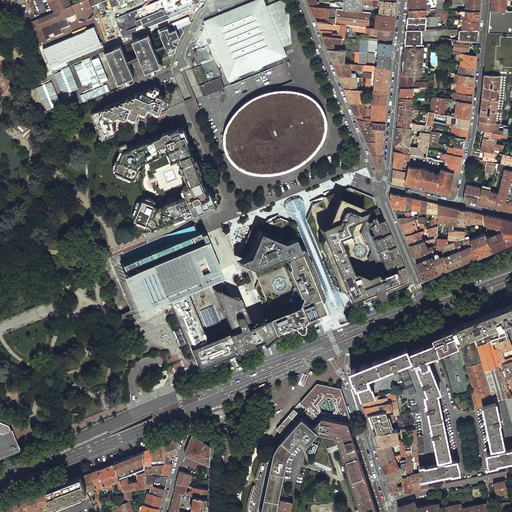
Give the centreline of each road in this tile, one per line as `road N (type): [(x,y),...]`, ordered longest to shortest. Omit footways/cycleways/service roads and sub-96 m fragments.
road 1 (primary): [(214,381),(0,471)]
road 2 (residential): [(457,204),(486,0)]
road 3 (residential): [(300,0),(380,187)]
road 4 (residential): [(380,187),(403,0)]
road 5 (primary): [(0,487),(168,417)]
road 6 (residential): [(511,473),(385,497)]
road 7 (primary): [(425,299),(310,346)]
road 8 (primary): [(210,400),(324,354)]
road 9 (residential): [(380,187),(425,299)]
